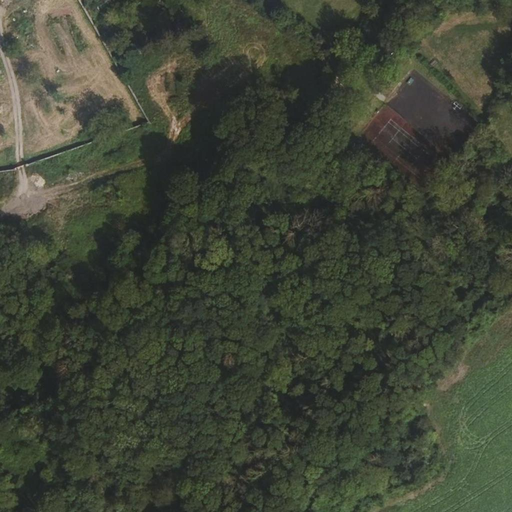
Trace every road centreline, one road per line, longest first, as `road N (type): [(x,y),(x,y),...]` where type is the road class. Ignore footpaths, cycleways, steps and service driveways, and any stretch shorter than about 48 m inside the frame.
road 1 (track): [(20,198),(166,151),(175,128),(156,97),(155,76),(181,58)]
road 2 (track): [(0,217),(23,183),(0,32)]
